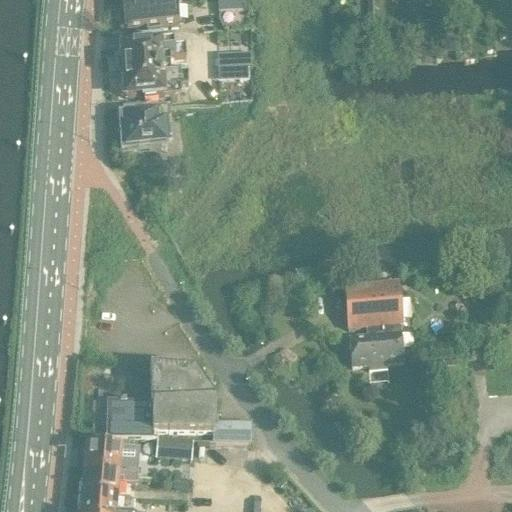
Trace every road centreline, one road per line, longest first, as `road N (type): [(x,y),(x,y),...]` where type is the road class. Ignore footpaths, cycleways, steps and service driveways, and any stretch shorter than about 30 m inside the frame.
road 1 (primary): [(21,511),(66,0)]
road 2 (residential): [(337,511),(225,375),(161,273)]
